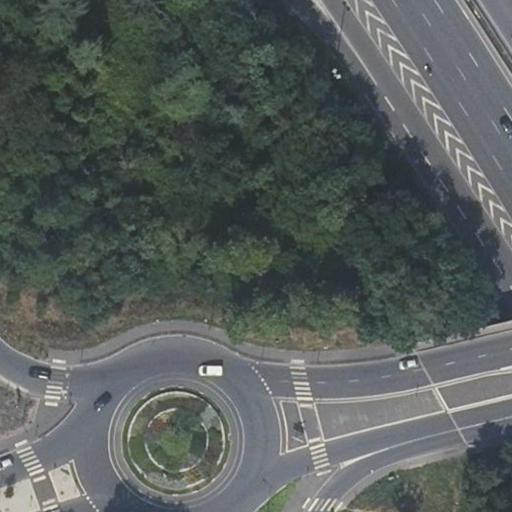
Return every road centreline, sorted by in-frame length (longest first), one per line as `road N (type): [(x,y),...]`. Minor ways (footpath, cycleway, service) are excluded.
road 1 (primary): [(511,351),(350,381),(232,378)]
road 2 (primary): [(250,480),(412,431),(458,430)]
road 3 (motorway): [(399,103),(511,271)]
road 4 (motorway): [(413,0),(511,149)]
road 5 (primary): [(315,511),(357,469),(458,430)]
road 6 (motorway): [(297,0),(399,103)]
road 7 (motorway): [(119,382),(37,379),(0,359)]
road 8 (motorway): [(330,0),(399,103)]
road 9 (primary): [(232,378),(209,364),(168,358),(119,382)]
